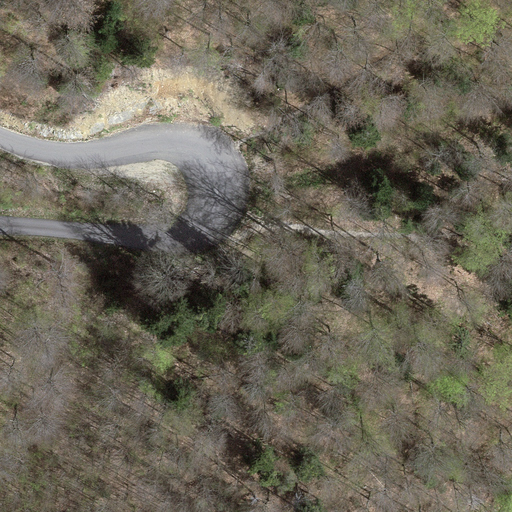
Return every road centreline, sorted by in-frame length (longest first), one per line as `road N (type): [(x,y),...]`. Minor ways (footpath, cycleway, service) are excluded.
road 1 (unclassified): [(0,227),(165,242),(204,230),(220,198),(198,155),(95,163),(0,138)]
road 2 (track): [(220,198),(441,141),(511,106)]
road 3 (track): [(461,0),(311,112),(209,165)]
